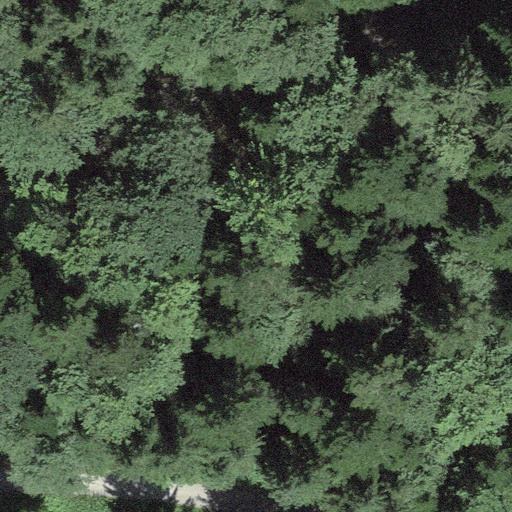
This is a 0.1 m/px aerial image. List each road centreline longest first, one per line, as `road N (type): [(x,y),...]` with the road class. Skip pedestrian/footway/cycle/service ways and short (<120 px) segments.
road 1 (track): [(421,0),(206,91),(74,117),(0,122)]
road 2 (track): [(0,481),(231,501),(265,511)]
road 3 (track): [(0,188),(131,106)]
